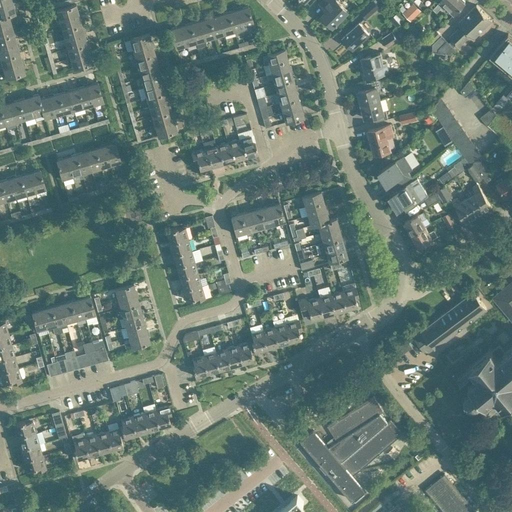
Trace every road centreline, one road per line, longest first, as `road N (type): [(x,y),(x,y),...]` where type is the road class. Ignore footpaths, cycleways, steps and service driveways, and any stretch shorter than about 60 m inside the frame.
road 1 (residential): [(0,402),(9,407),(162,360),(180,324),(228,307),(238,295),(222,201),(310,139),(339,130)]
road 2 (residential): [(122,473),(377,318),(398,292)]
road 3 (residential): [(398,292),(400,254),(349,166),(339,130)]
road 4 (residential): [(339,130),(311,47),(271,0)]
road 5 (residential): [(398,292),(428,288),(511,231)]
